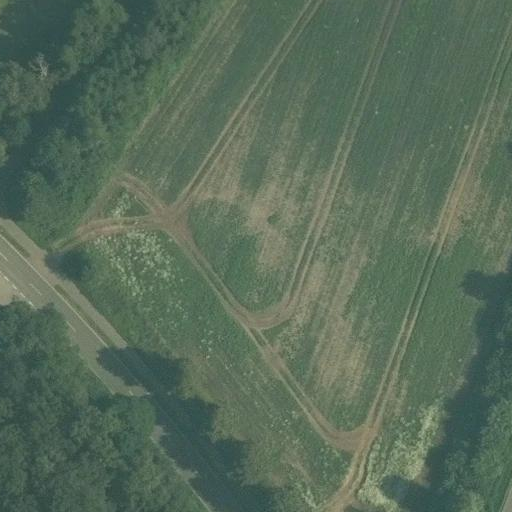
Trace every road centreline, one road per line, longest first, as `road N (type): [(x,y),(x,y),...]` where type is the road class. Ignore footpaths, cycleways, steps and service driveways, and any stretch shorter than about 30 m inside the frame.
road 1 (secondary): [(226,511),(6,259)]
road 2 (unclassified): [(0,183),(141,0)]
